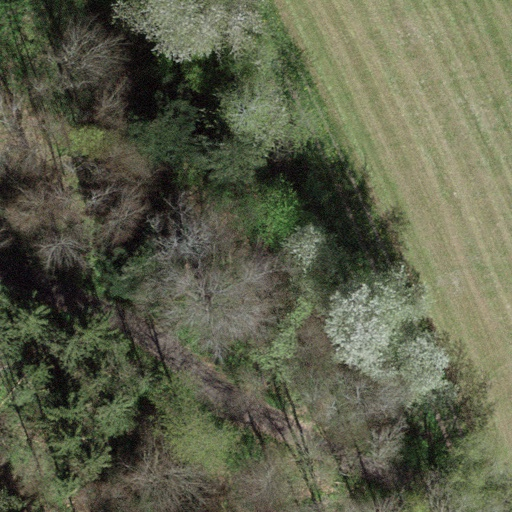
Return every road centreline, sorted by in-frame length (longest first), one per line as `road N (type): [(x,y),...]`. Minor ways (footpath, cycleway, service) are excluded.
road 1 (track): [(0,259),(126,321),(234,400),(333,455),(410,480),(457,483),(475,511)]
road 2 (track): [(457,483),(359,215),(244,0)]
